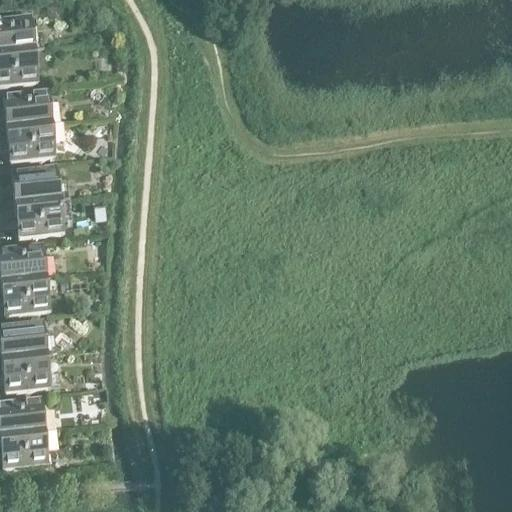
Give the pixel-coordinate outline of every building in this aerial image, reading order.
[(0,58),(33,55),(29,22),(0,25),(0,58)] [(0,92),(37,88),(33,55),(0,58),(0,92)] [(6,135),(50,130),(47,97),(2,102),(6,135)] [(9,168),(54,163),(50,130),(6,135),(9,168)] [(14,211),(59,206),(55,173),(11,178),(14,211)] [(18,244),(62,239),(59,206),(14,211),(18,244)] [(74,243),(87,241),(86,232),(73,234),(74,243)] [(0,287),(0,289),(45,284),(41,251),(0,255),(0,287)] [(4,322),(48,317),(45,284),(0,289),(4,322)] [(0,360),(1,366),(45,361),(42,328),(0,332),(0,360)] [(4,399),(49,394),(45,361),(1,366),(4,399)] [(0,442),(43,438),(40,405),(0,409),(0,442)] [(0,453),(2,476),(47,471),(43,438),(0,442),(0,453)]
